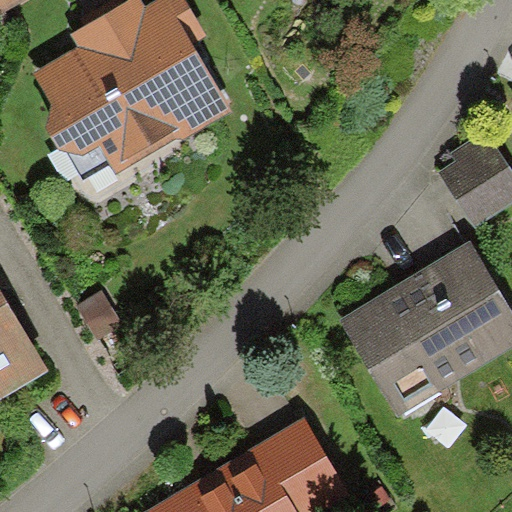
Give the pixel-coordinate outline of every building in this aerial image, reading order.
[(67,45),(21,72),(56,129),(45,135),(67,171),(95,154),(105,171),(216,104),(180,43),(198,32),(178,0),(139,0),(138,1),(136,0),(109,0),(59,31),(67,45)] [(511,179),(484,134),(430,166),(466,225),(511,196),(511,179)] [(511,322),(458,231),(326,310),(385,409),(511,333),(511,322)] [(0,378),(34,357),(0,303),(0,378)] [(294,417),(136,510),(136,511),(290,511),(287,507),(332,481),(294,417)]
